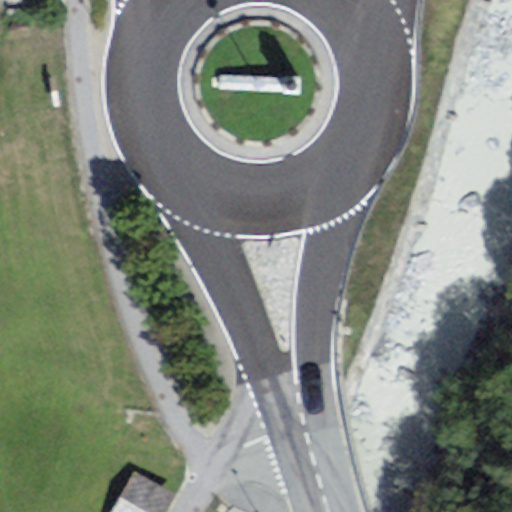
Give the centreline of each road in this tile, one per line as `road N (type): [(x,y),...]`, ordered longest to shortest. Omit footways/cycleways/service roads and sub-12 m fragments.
road 1 (secondary): [(195,185),(265,358),(301,413)]
road 2 (secondary): [(301,413),(336,175)]
road 3 (secondary): [(179,0),(147,49),(143,111),(154,140),(195,185)]
road 4 (residential): [(186,511),(208,474),(301,413)]
road 5 (secondary): [(195,185),(230,200),(267,203),(304,195),(336,175)]
road 6 (secondary): [(336,175),(373,117),(371,49)]
